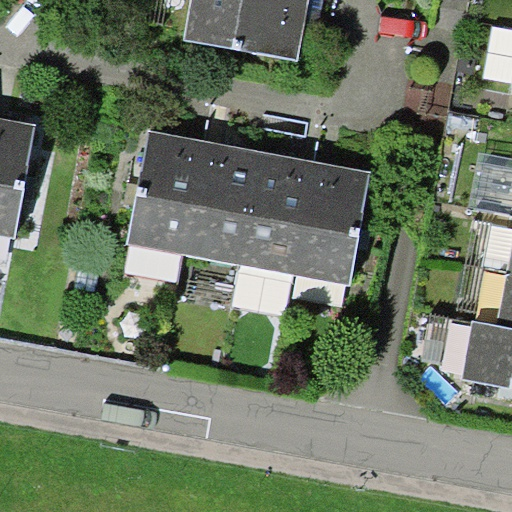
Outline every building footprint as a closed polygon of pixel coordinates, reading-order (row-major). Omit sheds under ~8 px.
[(298,0),(192,0),(186,36),(298,57),(309,2),(298,0)] [(31,130),(0,125),(0,241),(12,243),(31,130)] [(206,142),(151,131),(130,241),(185,251),(206,142)] [(262,152),(206,142),(185,251),(241,262),(262,152)] [(317,163),(262,152),(241,262),(296,272),(317,163)] [(373,173),(317,163),(296,272),(352,283),(373,173)] [(511,270),(506,270),(495,325),(511,328),(511,270)] [(471,321),(460,379),(511,389),(511,328),(495,325),(471,321)]
